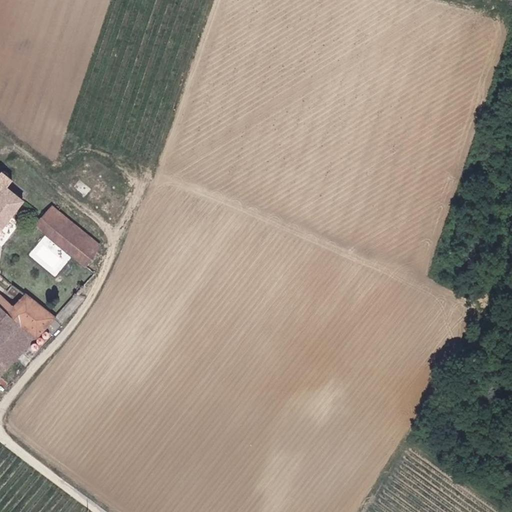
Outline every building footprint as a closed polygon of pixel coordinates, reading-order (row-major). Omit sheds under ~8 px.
[(128,197),(89,164),(71,185),(109,218),(128,197)] [(16,225),(17,215),(11,210),(21,199),(6,186),(10,181),(0,172),(0,238),(2,240),(8,237),(16,225)] [(43,216),(91,255),(99,242),(53,204),(43,216)] [(85,266),(91,255),(43,216),(36,224),(85,266)] [(34,337),(53,317),(26,291),(12,306),(0,294),(0,305),(19,323),(34,337)] [(0,374),(34,337),(19,323),(0,305),(0,374)]
